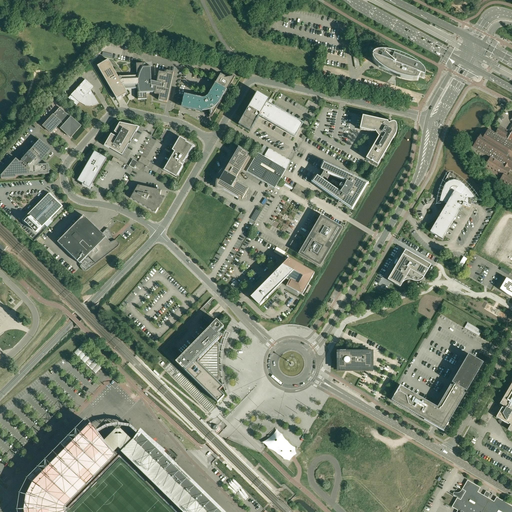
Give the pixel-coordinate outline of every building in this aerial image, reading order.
[(399,78),(400,76),(400,77),(402,78),(404,79),(407,79),(409,80),(411,80),(413,80),(415,80),(417,80),(419,76),(424,78),(424,77),(425,76),(424,75),(424,74),(424,73),(423,71),(422,70),(421,69),(420,68),(418,67),(384,53),(383,53),(381,53),(379,53),(378,53),(376,53),(375,54),(373,55),(372,56),(372,57),(372,58),(372,59),(372,60),(373,61),(374,63),(375,64),(376,65),(377,66),(378,67),(379,68),(381,69),(384,71),(387,73),(390,75),(393,76),(396,77),(399,78)] [(108,60),(97,66),(117,100),(127,93),(125,89),(137,88),(138,100),(147,99),(146,93),(152,92),(152,93),(153,93),(154,93),(154,92),(155,92),(154,94),(159,95),(158,100),(167,102),(174,73),(167,71),(166,74),(159,72),(157,83),(155,82),(156,80),(154,80),(153,80),(153,82),(151,82),(151,66),(143,66),(143,64),(136,64),(137,76),(118,77),(108,60)] [(184,94),(181,107),(186,108),(196,110),(199,111),(200,111),(201,111),(202,111),(204,111),(205,111),(206,111),(207,111),(208,111),(209,110),(211,118),(235,77),(227,78),(225,79),(225,77),(221,74),(217,81),(208,95),(208,96),(207,97),(206,96),(203,97),(204,98),(203,98),(201,98),(199,98),(188,95),(184,94)] [(85,80),(68,99),(76,106),(79,102),(85,106),(92,107),(98,104),(99,104),(90,90),(93,87),(85,80)] [(257,93),(255,96),(238,125),(243,128),(245,129),(250,132),(260,115),(264,117),(263,119),(295,137),(302,124),(271,105),(270,107),(266,104),(269,100),(260,95),(257,93)] [(71,118),(60,108),(53,116),(53,115),(43,126),(51,133),(59,124),(58,124),(60,122),(64,125),(71,118)] [(397,127),(396,126),(396,125),(396,124),(395,124),(395,123),(394,123),(393,123),(392,123),(391,123),(390,123),(389,124),(388,124),(387,123),(388,122),(362,117),(360,130),(374,133),(375,132),(375,133),(375,134),(375,135),(376,136),(377,136),(379,137),(366,159),(377,166),(395,136),(395,135),(396,134),(396,133),(396,132),(397,131),(397,130),(397,129),(397,127)] [(71,134),(73,136),(81,126),(71,118),(64,125),(61,129),(69,136),(71,134)] [(511,118),(511,120),(511,121),(511,125),(509,130),(509,131),(500,126),(495,134),(488,129),(485,135),(483,134),(482,133),(473,146),(480,151),(491,157),(485,167),(502,177),(499,181),(511,188),(511,174),(508,172),(510,168),(508,167),(511,160),(511,118)] [(122,156),(139,127),(120,123),(114,133),(119,135),(117,138),(111,134),(105,146),(122,156)] [(184,163),(186,159),(187,160),(194,146),(188,142),(187,143),(186,143),(187,142),(180,138),(172,151),(174,152),(164,171),(176,178),(185,163),(184,163)] [(21,161),(22,161),(23,162),(21,164),(16,159),(1,176),(1,179),(16,178),(16,176),(49,174),(49,164),(46,165),(41,165),(40,161),(50,150),(44,145),(44,144),(40,140),(21,161)] [(216,185),(216,189),(224,190),(239,199),(240,198),(242,199),(248,189),(237,182),(238,179),(236,178),(242,167),(248,170),(246,172),(275,189),(286,170),(264,157),(259,154),(257,153),(255,158),(238,148),(234,156),(231,160),(225,171),(223,170),(222,171),(222,172),(221,173),(220,174),(219,175),(218,177),(218,178),(218,179),(217,180),(217,181),(217,183),(216,184),(216,185)] [(264,157),(286,170),(291,161),(269,148),(264,157)] [(93,185),(92,184),(107,159),(95,152),(77,181),(83,184),(82,185),(82,186),(82,185),(89,189),(93,185),(93,186),(93,185)] [(367,184),(353,178),(354,177),(353,177),(353,178),(341,172),(324,164),(321,170),(324,172),(323,174),(321,173),(320,176),(321,176),(320,178),(317,176),(313,182),(323,190),(339,201),(339,202),(339,201),(352,210),(367,184)] [(449,174),(448,175),(446,177),(444,182),(443,186),(441,189),(441,191),(440,194),(440,195),(440,196),(440,197),(439,202),(440,202),(442,202),(443,202),(445,203),(447,204),(446,206),(446,205),(430,232),(442,239),(462,206),(469,209),(471,206),(470,206),(473,200),(475,199),(476,199),(476,198),(476,197),(471,191),(469,189),(467,187),(466,185),(463,183),(461,181),(460,180),(458,178),(456,177),(452,174),(451,174),(450,174),(449,174)] [(155,213),(158,208),(157,208),(158,203),(159,203),(160,202),(160,201),(159,201),(161,191),(138,186),(130,199),(155,213)] [(29,214),(23,221),(25,223),(27,221),(37,232),(41,228),(44,225),(47,227),(53,222),(50,219),(63,206),(50,193),(29,214)] [(261,212),(257,209),(251,219),(255,222),(261,212)] [(81,265),(80,266),(80,267),(80,268),(81,268),(81,269),(81,270),(82,270),(82,271),(83,271),(84,271),(85,271),(86,271),(87,271),(118,247),(119,246),(119,245),(119,244),(119,243),(118,242),(118,241),(117,241),(116,241),(115,241),(114,241),(113,242),(110,240),(111,239),(111,238),(111,237),(107,229),(108,228),(102,234),(84,216),(58,243),(80,264),(81,265)] [(312,240),(304,256),(316,263),(319,265),(329,249),(325,247),(326,246),(327,246),(328,246),(328,245),(328,244),(327,244),(337,227),(321,218),(312,234),(315,235),(315,237),(314,237),(314,236),(314,237),(313,237),(313,238),(313,239),(312,240)] [(274,253),(283,258),(287,253),(277,247),(274,253)] [(416,283),(416,282),(417,282),(418,282),(419,281),(420,281),(421,281),(421,280),(422,279),(423,278),(428,270),(428,269),(431,265),(405,250),(403,255),(387,280),(400,287),(402,284),(403,283),(404,282),(405,281),(406,281),(408,280),(409,280),(411,280),(412,281),(413,281),(413,282),(416,283)] [(289,259),(281,267),(271,278),(263,286),(251,297),(260,306),(262,304),(282,283),(287,285),(302,294),(304,295),(310,286),(308,285),(314,274),(311,272),(306,269),(307,268),(303,266),(303,267),(289,259)] [(511,297),(511,281),(506,278),(499,289),(506,295),(510,297),(511,297)] [(216,320),(216,321),(174,363),(179,368),(178,369),(181,371),(182,371),(216,404),(224,396),(219,391),(223,387),(218,382),(220,379),(221,379),(221,378),(220,375),(220,372),(219,369),(219,366),(219,363),(220,363),(220,362),(220,361),(219,360),(219,359),(219,356),(219,353),(220,350),(220,347),(221,344),(220,344),(220,345),(217,342),(222,336),(218,332),(223,327),(216,320)] [(372,353),(371,352),(370,352),(348,352),(347,351),(346,351),(346,352),(339,352),(338,352),(338,353),(338,368),(338,369),(339,369),(339,370),(340,370),(346,370),(347,370),(348,370),(370,370),(371,370),(371,369),(372,369),(372,368),(372,353)] [(443,431),(449,421),(483,363),(468,355),(437,407),(400,386),(391,400),(443,431)] [(169,364),(164,369),(210,413),(215,408),(172,366),(169,364)] [(511,382),(502,400),(499,404),(503,407),(503,408),(502,408),(496,418),(500,420),(499,421),(500,423),(501,424),(503,422),(508,425),(509,424),(510,425),(507,430),(511,432),(511,382)] [(491,401),(480,419),(485,422),(486,419),(495,404),(492,402),(491,401)] [(45,475),(35,485),(30,497),(29,497),(27,510),(27,511),(221,511),(204,493),(191,479),(185,473),(179,467),(178,466),(178,465),(179,465),(173,460),(173,459),(172,460),(173,460),(172,461),(171,460),(169,458),(171,456),(169,455),(167,457),(165,455),(166,455),(167,455),(166,454),(163,451),(142,433),(141,434),(141,435),(138,433),(130,425),(118,423),(106,425),(96,431),(93,426),(82,437),(76,444),(67,452),(52,468),(45,475)] [(212,427),(212,428),(213,428),(216,430),(216,431),(216,432),(217,432),(217,433),(216,433),(217,433),(218,433),(218,432),(219,432),(220,431),(220,430),(219,430),(220,429),(221,428),(221,427),(220,427),(220,426),(219,425),(218,425),(217,425),(217,424),(216,424),(216,425),(215,425),(214,425),(213,426),(212,427)] [(511,511),(511,506),(496,497),(494,502),(490,499),(478,492),(480,488),(467,480),(462,490),(465,491),(460,500),(457,498),(452,507),(457,511),(456,511),(511,511)]
